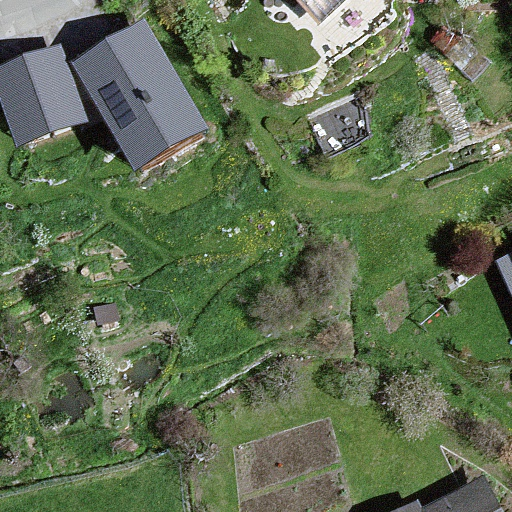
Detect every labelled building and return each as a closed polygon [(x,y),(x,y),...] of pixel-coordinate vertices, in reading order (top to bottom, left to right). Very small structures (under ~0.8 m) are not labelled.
[(299,0),(329,31),(362,0),(299,0)] [(205,122),(141,13),(71,55),(134,163),(205,122)] [(86,113),(61,38),(0,58),(0,98),(13,138),(86,113)] [(511,250),(496,259),(511,293),(511,250)] [(504,511),(483,473),(427,503),(423,495),(390,511),(504,511)]
